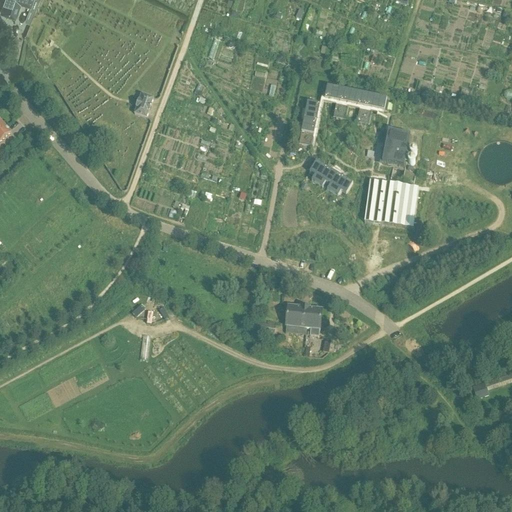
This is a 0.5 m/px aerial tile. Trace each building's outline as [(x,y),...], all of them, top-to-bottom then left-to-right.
[(39,0),(5,0),(1,13),(16,18),(21,4),(37,9),(39,0)] [(327,88),(325,101),(331,102),(332,95),(338,96),(339,90),(327,88)] [(332,95),(331,102),(343,104),(345,92),(340,91),(339,90),(338,96),(332,95)] [(345,92),(343,104),(349,106),(351,93),(345,92)] [(351,93),(349,106),(361,108),(363,95),(351,93)] [(363,95),(361,108),(367,109),(369,97),(363,95)] [(150,110),(154,100),(142,96),(138,105),(135,115),(147,120),(150,110)] [(369,97),(367,109),(384,113),(387,100),(369,97)] [(308,104),(306,110),(312,111),(311,117),(318,118),(320,106),(308,104)] [(336,106),(333,119),(346,121),(348,109),(336,106)] [(306,110),(304,122),(317,124),(318,118),(311,117),(312,111),(306,110)] [(359,111),(357,124),(369,126),(372,114),(359,111)] [(0,144),(12,135),(0,121),(0,144)] [(304,122),(303,128),(315,130),(317,124),(304,122)] [(303,128),(299,146),(312,148),(315,130),(303,128)] [(389,132),(383,164),(404,168),(410,136),(389,132)] [(316,163),(310,174),(315,177),(312,182),(323,189),(326,184),(330,187),(333,181),(328,178),(332,172),(316,163)] [(330,187),(327,192),(338,198),(341,193),(346,196),(353,185),(332,172),(328,178),(333,181),(330,187)] [(370,184),(365,225),(413,231),(418,191),(370,184)] [(289,237),(304,239),(307,214),(292,212),(289,237)] [(327,221),(327,235),(344,236),(345,221),(327,221)] [(286,328),(303,329),(305,308),(301,308),(301,309),(288,308),(286,328)] [(305,308),(303,329),(311,330),(310,337),(319,338),(320,331),(322,312),(309,310),(310,309),(305,308)] [(276,327),(260,324),(258,333),(272,335),(274,335),(276,327)] [(271,342),(272,335),(258,333),(251,331),(250,339),(271,342)] [(323,353),(329,355),(333,355),(335,345),(340,348),(344,342),(335,336),(331,343),(334,344),(331,344),(331,343),(325,342),(323,353)] [(243,355),(249,358),(252,350),(246,348),(243,355)] [(511,375),(484,385),(486,393),(511,384),(511,375)] [(492,394),(481,398),(483,406),(495,402),(492,394)]
